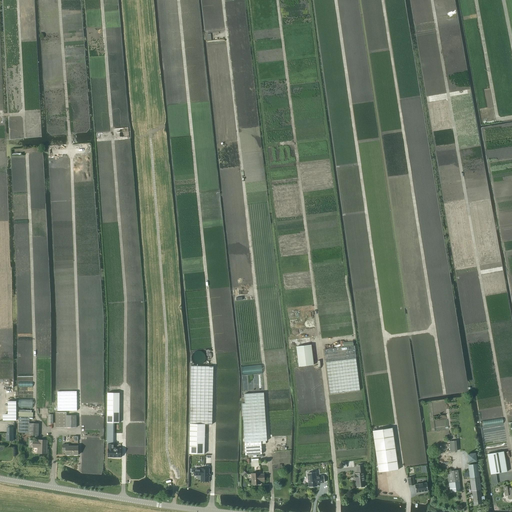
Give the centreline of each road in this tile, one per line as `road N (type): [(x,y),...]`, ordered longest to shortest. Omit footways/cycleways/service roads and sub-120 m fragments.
road 1 (track): [(408,502),(335,0)]
road 2 (track): [(53,432),(79,432),(59,0)]
road 3 (track): [(511,449),(432,0)]
road 4 (track): [(269,445),(222,0)]
road 5 (track): [(213,424),(215,366),(178,0)]
road 6 (track): [(124,390),(101,0)]
road 7 (track): [(381,0),(433,330),(383,337)]
road 8 (track): [(174,485),(150,138)]
road 9 (track): [(320,341),(277,0)]
road 10 (track): [(26,155),(34,414),(53,432)]
road 11 (tertiary): [(219,511),(0,479)]
road 12 (track): [(16,0),(22,114),(0,115)]
road 13 (track): [(476,0),(497,119),(511,116)]
